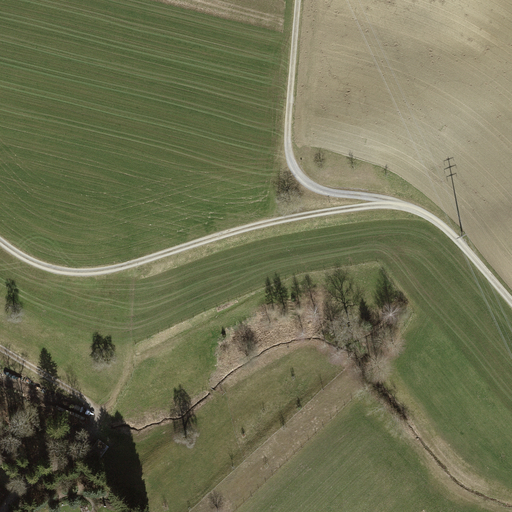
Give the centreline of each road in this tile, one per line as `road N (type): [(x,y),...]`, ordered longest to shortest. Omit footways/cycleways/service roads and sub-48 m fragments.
road 1 (track): [(389,204),(332,195),(308,185),(293,165),(299,0)]
road 2 (track): [(389,204),(234,234),(140,265)]
road 3 (track): [(511,302),(451,232),(389,204)]
road 4 (track): [(140,265),(52,271),(0,240)]
road 5 (track): [(0,349),(85,401),(98,419)]
